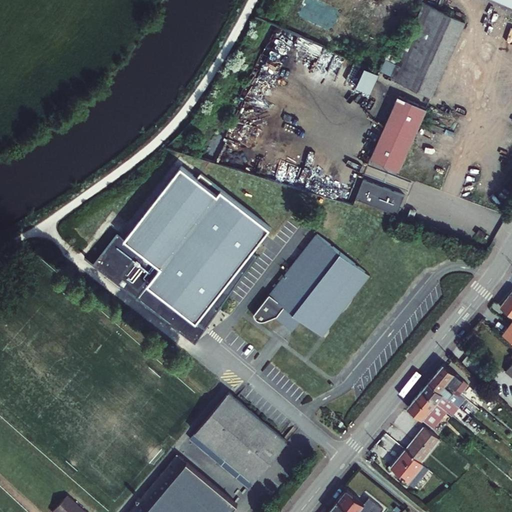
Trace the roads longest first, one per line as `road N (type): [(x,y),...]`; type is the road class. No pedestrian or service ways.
road 1 (tertiary): [(299,511),(511,246)]
road 2 (unknown): [(511,239),(373,183)]
